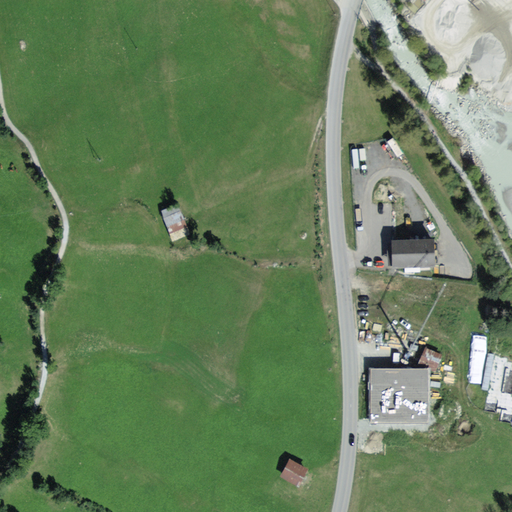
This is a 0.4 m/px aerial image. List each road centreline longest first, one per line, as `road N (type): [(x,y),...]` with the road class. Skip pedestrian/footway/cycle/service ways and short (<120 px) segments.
road 1 (tertiary): [(339,511),(351,412),(334,156),(355,0)]
road 2 (track): [(511,256),(393,71),(361,0)]
road 3 (track): [(66,220),(29,145),(5,117),(0,88)]
